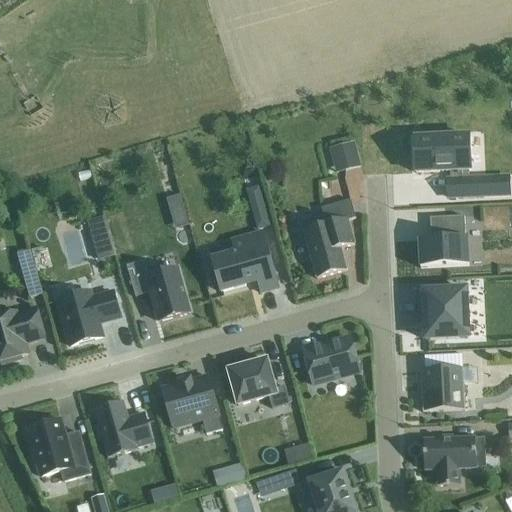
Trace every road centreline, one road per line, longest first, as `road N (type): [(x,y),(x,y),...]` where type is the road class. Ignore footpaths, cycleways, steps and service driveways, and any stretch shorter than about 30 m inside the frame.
road 1 (residential): [(0,405),(376,305)]
road 2 (residential): [(376,305),(391,511)]
road 3 (residential): [(379,171),(376,305)]
